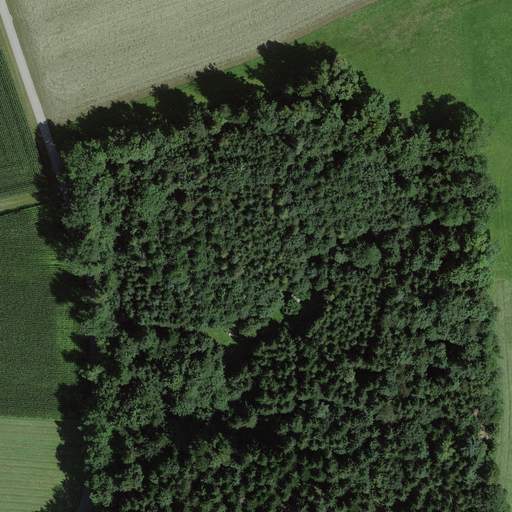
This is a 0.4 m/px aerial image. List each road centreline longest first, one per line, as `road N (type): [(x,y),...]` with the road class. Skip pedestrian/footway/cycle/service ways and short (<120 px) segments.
road 1 (unclassified): [(84,511),(96,363),(90,269),(3,0)]
road 2 (track): [(302,275),(208,399),(85,509)]
